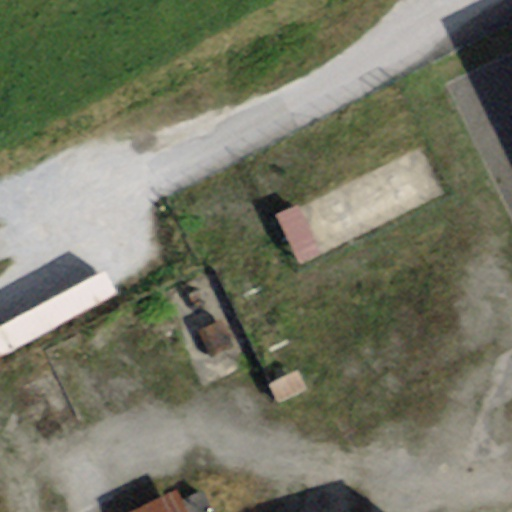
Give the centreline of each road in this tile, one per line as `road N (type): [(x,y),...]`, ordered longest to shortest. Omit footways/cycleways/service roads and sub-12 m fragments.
road 1 (unclassified): [(447,0),(336,86),(0,247)]
road 2 (track): [(0,306),(69,239),(74,211),(48,195),(0,203)]
